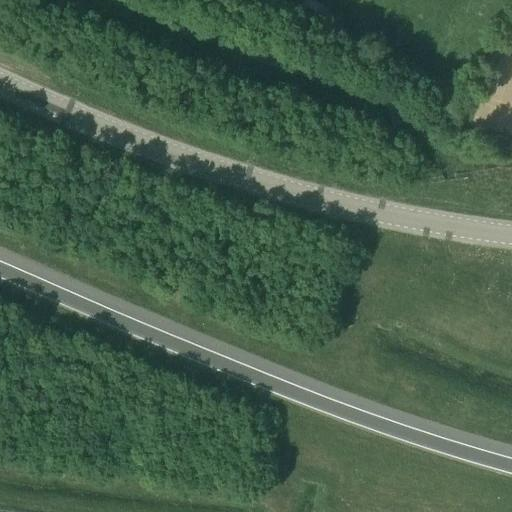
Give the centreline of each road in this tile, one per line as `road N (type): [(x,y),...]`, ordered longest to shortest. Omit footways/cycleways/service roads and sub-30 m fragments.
road 1 (motorway): [(511,470),(288,393),(0,270)]
road 2 (tertiary): [(511,234),(384,221),(214,174),(0,82)]
